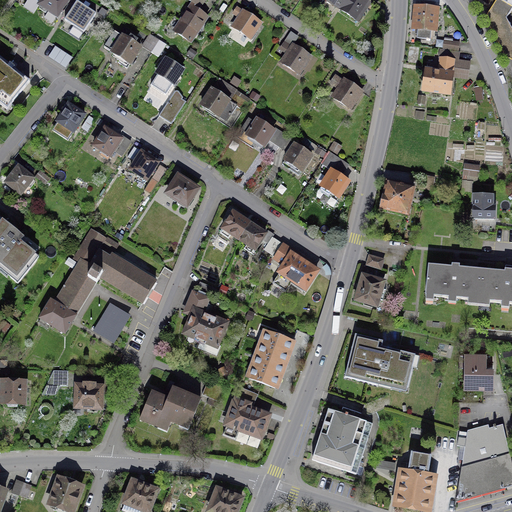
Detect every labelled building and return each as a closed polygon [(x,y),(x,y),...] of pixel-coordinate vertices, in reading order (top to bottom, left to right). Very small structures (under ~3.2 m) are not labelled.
[(68,0),(38,0),(36,3),(58,17),(68,0)] [(325,0),(357,21),(369,3),(364,0),(325,0)] [(65,22),(87,32),(97,12),(76,1),(65,22)] [(511,11),(511,7),(502,1),(490,19),(498,34),(507,54),(511,56),(511,29),(506,19),(511,11)] [(208,16),(189,4),(172,30),(191,42),(208,16)] [(440,6),(413,4),(411,30),(438,32),(440,6)] [(261,22),(241,9),(230,27),(250,40),(261,22)] [(141,45),(119,31),(107,51),(129,64),(141,45)] [(292,43),(293,44),(298,37),(290,32),(279,50),(285,53),(292,43)] [(142,47),(152,53),(159,40),(150,34),(142,47)] [(166,44),(159,40),(152,53),(159,57),(166,44)] [(459,43),(444,41),(443,48),(458,50),(459,43)] [(293,44),(292,43),(285,53),(279,62),(300,77),(313,57),(293,44)] [(66,44),(57,59),(64,63),(74,49),(66,44)] [(439,68),(424,67),(422,94),(452,97),(454,79),(470,80),(472,61),(461,60),(462,52),(440,50),(439,68)] [(184,69),(164,56),(158,66),(162,68),(151,84),(166,95),(184,69)] [(25,85),(0,65),(0,100),(7,107),(25,85)] [(365,91),(343,77),(342,79),(335,74),(329,84),(336,88),(330,98),(351,112),(365,91)] [(231,99),(210,86),(198,105),(226,122),(230,117),(238,122),(249,103),(234,94),(231,99)] [(186,99),(177,88),(159,113),(171,121),(186,99)] [(83,119),(65,107),(53,126),(71,138),(83,119)] [(253,121),(248,118),(240,130),(245,133),(244,134),(264,148),(269,140),(278,147),(286,135),(275,128),(274,129),(256,117),(253,121)] [(120,136),(103,124),(90,142),(108,155),(112,149),(120,155),(132,139),(122,132),(120,136)] [(296,144),(297,142),(286,135),(278,147),(288,153),(283,161),(302,174),(314,156),(296,144)] [(158,163),(138,149),(126,166),(145,180),(158,163)] [(321,164),(329,169),(319,186),(339,199),(350,183),(341,177),(349,165),(329,152),(321,164)] [(167,167),(161,163),(152,176),(158,181),(167,167)] [(464,163),(463,175),(478,177),(479,165),(464,163)] [(33,183),(14,168),(1,186),(20,200),(33,183)] [(50,179),(40,171),(35,177),(46,185),(50,179)] [(198,191),(175,177),(163,197),(187,211),(198,191)] [(417,189),(386,181),(379,209),(410,217),(417,189)] [(496,194),(473,194),(473,221),(496,221),(496,213),(496,194)] [(220,232),(237,243),(248,225),(231,214),(220,232)] [(469,217),(461,217),(461,230),(469,230),(469,217)] [(24,238),(0,218),(0,269),(18,284),(39,258),(20,243),(24,238)] [(265,236),(248,225),(237,243),(254,254),(265,236)] [(90,266),(89,265),(105,239),(92,231),(76,257),(81,260),(55,303),(51,301),(40,318),(65,334),(76,316),(71,313),(91,280),(87,278),(93,269),(90,267),(90,266)] [(108,239),(103,245),(114,252),(118,245),(108,239)] [(317,266),(282,246),(272,263),(280,268),(273,278),(304,296),(318,273),(314,271),(317,266)] [(87,278),(91,280),(97,283),(100,278),(142,304),(156,282),(112,255),(110,258),(99,251),(95,258),(94,260),(90,266),(90,267),(93,269),(87,278)] [(384,256),(368,251),(365,260),(381,265),(384,256)] [(69,259),(66,264),(72,268),(75,264),(69,259)] [(478,307),(481,271),(460,269),(460,265),(456,265),(453,265),(452,268),(429,266),(426,302),(435,303),(435,297),(450,298),(449,304),(457,305),(457,299),(465,300),(465,306),(478,307)] [(481,271),(478,307),(490,307),(490,302),(501,302),(501,308),(509,309),(510,304),(511,303),(511,270),(510,270),(506,270),(506,273),(481,271)] [(387,281),(361,273),(352,302),(378,310),(387,281)] [(200,282),(197,289),(210,295),(213,288),(200,282)] [(210,305),(191,297),(183,317),(188,319),(180,337),(216,352),(227,325),(205,316),(210,305)] [(111,305),(95,332),(112,342),(128,316),(111,305)] [(262,344),(288,353),(293,341),(267,332),(262,344)] [(376,339),(356,334),(346,377),(404,391),(413,355),(375,345),(376,339)] [(287,355),(288,353),(262,344),(258,355),(284,365),(285,363),(287,364),(290,356),(287,355)] [(486,351),(464,351),(464,389),(494,390),(494,365),(486,365),(486,351)] [(283,367),(284,365),(258,355),(254,367),(279,376),(280,375),(283,376),(286,368),(283,367)] [(275,388),(279,376),(254,367),(249,379),(275,388)] [(68,387),(69,370),(53,370),(45,386),(68,387)] [(25,382),(0,381),(0,405),(24,406),(25,382)] [(224,388),(208,381),(202,395),(218,402),(224,388)] [(101,384),(75,383),(73,408),(99,409),(101,384)] [(241,388),(237,397),(252,403),(256,395),(241,388)] [(198,403),(168,390),(164,400),(151,394),(139,422),(165,434),(169,426),(185,433),(198,403)] [(260,437),(268,416),(248,409),(250,405),(236,400),(223,435),(235,440),(239,429),(260,437)] [(345,416),(329,410),(318,442),(323,444),(317,462),(356,475),(373,424),(348,416),(348,415),(346,414),(345,416)] [(462,466),(456,502),(457,502),(457,500),(506,486),(511,484),(511,463),(510,453),(509,453),(503,425),(496,427),(495,425),(493,425),(493,426),(492,426),(492,428),(489,429),(488,425),(468,431),(467,439),(459,437),(457,446),(465,447),(462,466)] [(408,474),(403,473),(398,505),(427,510),(433,478),(427,477),(429,467),(431,456),(411,453),(410,463),(410,464),(408,474)] [(76,511),(85,488),(54,478),(43,510),(49,511),(76,511)] [(23,483),(16,480),(11,493),(18,496),(23,483)] [(152,511),(159,492),(129,481),(121,506),(136,511),(152,511)] [(31,486),(25,484),(21,496),(27,498),(31,486)] [(234,511),(239,499),(213,489),(204,511),(234,511)]
